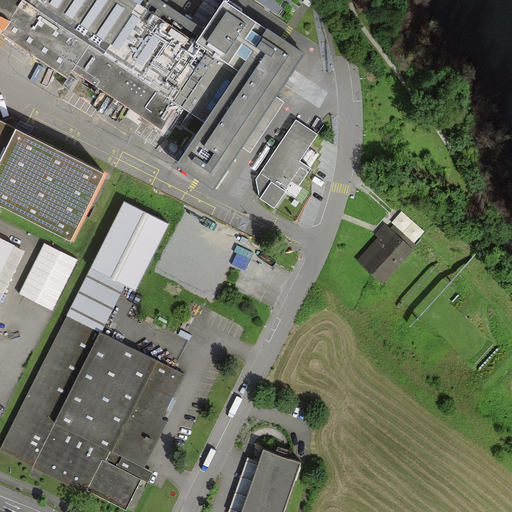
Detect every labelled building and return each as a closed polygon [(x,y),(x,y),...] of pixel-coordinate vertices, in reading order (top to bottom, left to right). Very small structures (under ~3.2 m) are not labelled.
[(217,192),(277,100),(307,59),(258,29),(224,8),(200,46),(129,0),(0,0),(0,46),(23,61),(27,55),(60,77),(65,70),(115,103),(155,129),(171,104),(207,128),(180,168),(217,192)] [(375,0),(363,0),(355,6),(361,14),(377,2),(375,0)] [(0,207),(69,242),(104,175),(0,121),(0,207)] [(303,160),(320,135),(298,121),(259,179),(262,197),(276,208),(294,182),(301,186),(313,168),(303,160)] [(123,288),(133,292),(166,225),(122,203),(95,257),(88,270),(91,271),(123,288)] [(392,229),(386,223),(380,229),(376,233),(379,236),(358,259),(382,281),(398,264),(413,248),(416,245),(394,226),(392,229)] [(0,272),(15,244),(0,236),(0,272)] [(186,247),(180,258),(187,261),(192,251),(186,247)] [(254,258),(244,276),(268,288),(277,270),(254,258)] [(67,318),(100,334),(123,288),(91,271),(67,318)] [(163,420),(185,376),(100,334),(67,318),(2,450),(125,511),(141,479),(149,483),(154,473),(146,469),(169,423),(163,420)] [(241,511),(282,511),(299,463),(263,451),(241,511)]
